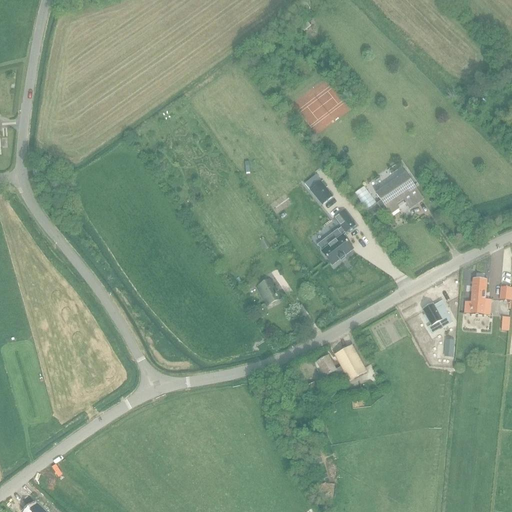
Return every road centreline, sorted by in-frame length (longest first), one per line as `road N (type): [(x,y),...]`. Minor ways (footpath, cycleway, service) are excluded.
road 1 (unclassified): [(152,388),(293,355),(511,237)]
road 2 (unclassified): [(152,388),(132,343),(21,179)]
road 3 (unclassified): [(0,497),(152,388)]
road 4 (unclassified): [(21,179),(45,0)]
